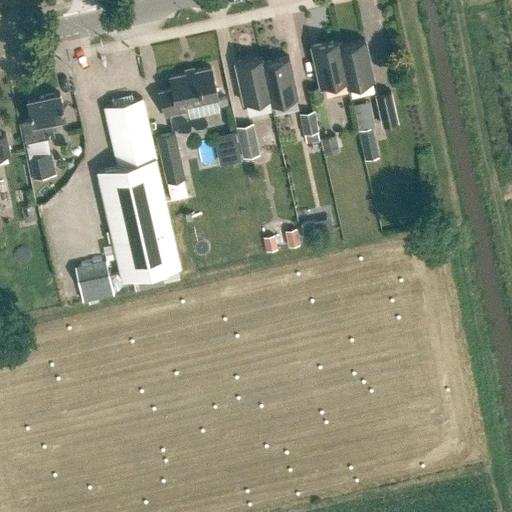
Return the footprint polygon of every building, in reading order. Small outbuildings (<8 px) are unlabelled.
[(320,87),(346,81),(347,81),(338,46),(339,45),(338,40),(311,46),(320,87)] [(347,87),(374,81),(365,40),(339,45),(338,46),(347,81),(346,81),(347,87)] [(244,103),(270,98),(270,97),(262,62),(263,62),(262,56),(235,62),(244,103)] [(271,103),(298,98),(289,57),(263,62),(262,62),(270,97),(270,98),(271,103)] [(185,106),(218,99),(211,68),(170,77),(172,88),(159,91),(165,117),(186,112),(185,106)] [(310,102),(321,99),(318,86),(307,89),(310,102)] [(375,94),(382,126),(398,122),(391,90),(375,94)] [(50,120),(65,117),(59,93),(27,100),(32,120),(21,123),(26,143),(47,138),(46,138),(54,136),(50,120)] [(181,266),(156,157),(142,97),(105,106),(118,165),(97,170),(123,279),(181,266)] [(299,114),(303,134),(319,131),(314,111),(299,114)] [(253,123),(237,127),(244,157),(260,154),(253,123)] [(380,154),(372,126),(359,129),(366,157),(380,154)] [(217,153),(238,148),(234,130),(213,135),(217,153)] [(175,131),(156,136),(166,182),(186,178),(175,131)] [(0,156),(10,154),(5,134),(0,135),(0,156)] [(339,150),(336,134),(321,137),(324,153),(339,150)] [(52,152),(29,157),(33,178),(56,173),(52,152)] [(232,200),(244,198),(242,187),(230,190),(232,200)] [(288,247),(299,245),(296,229),(284,231),(288,247)] [(266,251),(277,249),(274,235),(263,238),(266,251)] [(82,301),(113,294),(105,260),(75,266),(82,301)]
